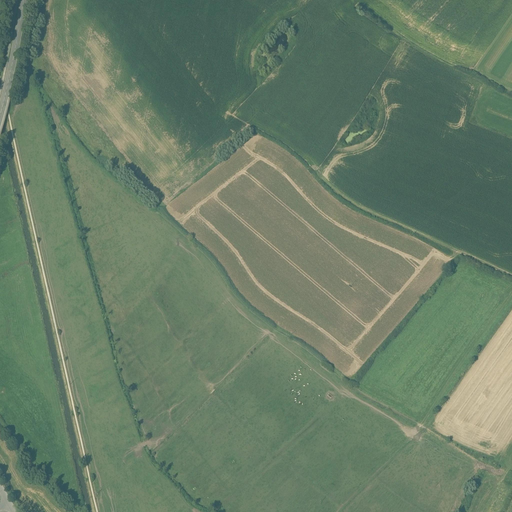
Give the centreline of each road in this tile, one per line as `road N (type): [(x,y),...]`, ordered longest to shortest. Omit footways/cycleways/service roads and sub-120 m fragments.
road 1 (track): [(511,278),(362,209),(315,170)]
road 2 (secondary): [(0,119),(23,0)]
